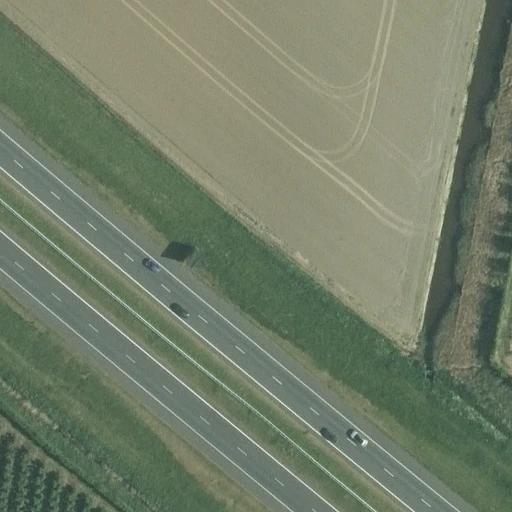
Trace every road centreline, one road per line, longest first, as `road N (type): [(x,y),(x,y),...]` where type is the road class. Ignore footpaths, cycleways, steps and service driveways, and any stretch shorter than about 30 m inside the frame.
road 1 (motorway): [(429,511),(0,153)]
road 2 (motorway): [(0,253),(308,511)]
